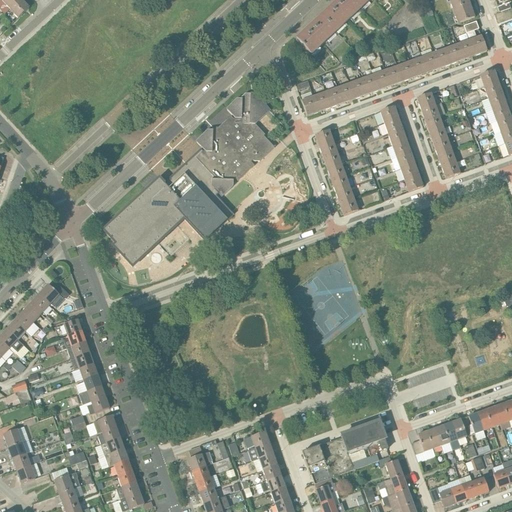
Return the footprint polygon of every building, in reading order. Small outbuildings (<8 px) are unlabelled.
[(20,0),(2,0),(1,2),(9,10),(20,0)] [(20,0),(9,10),(18,20),(29,9),(20,0)] [(335,33),(360,11),(350,0),(339,0),(336,4),(335,3),(329,8),(330,9),(321,18),(335,33)] [(350,0),(360,11),(371,0),(350,0)] [(433,16),(427,0),(421,0),(428,17),(433,16)] [(467,0),(448,0),(458,25),(474,19),(467,0)] [(499,13),(510,9),(508,3),(497,7),(499,13)] [(335,33),(321,18),(311,27),(310,26),(305,31),(306,32),(296,41),(310,57),(335,33)] [(476,23),(464,27),(466,34),(478,30),(476,23)] [(481,37),(469,42),(474,57),(487,53),(481,37)] [(474,57),(469,42),(457,46),(462,61),(474,57)] [(462,61),(457,46),(445,50),(450,66),(462,61)] [(450,66),(445,50),(433,55),(438,70),(450,66)] [(438,70),(433,55),(421,59),(426,74),(438,70)] [(426,74),(421,59),(409,63),(414,79),(426,74)] [(414,79),(409,63),(397,68),(402,83),(414,79)] [(402,83),(397,68),(385,72),(391,87),(402,83)] [(391,87),(385,72),(373,76),(379,92),(391,87)] [(484,89),(498,84),(493,72),(479,77),(484,89)] [(379,92),(373,76),(361,81),(367,96),(379,92)] [(367,96),(361,81),(349,85),(355,100),(367,96)] [(297,92),(309,88),(307,82),(295,86),(297,92)] [(488,100),(502,95),(498,84),(484,89),(488,100)] [(355,100),(349,85),(337,89),(343,105),(355,100)] [(343,105),(337,89),(325,94),(331,109),(343,105)] [(331,109),(325,94),(313,98),(319,113),(331,109)] [(421,112),(435,107),(431,95),(416,100),(421,112)] [(492,112),(506,106),(502,95),(488,100),(492,112)] [(183,219),(204,241),(232,215),(217,198),(220,196),(221,196),(223,196),(233,187),(233,181),(232,180),(234,178),(238,182),(253,167),(250,164),(252,162),(253,163),(259,163),(274,150),(263,138),(260,140),(254,134),(254,126),(269,113),(269,111),(256,96),(245,96),(243,97),(243,98),(242,98),(240,99),(240,101),(236,101),(227,109),(227,111),(235,119),(234,121),(231,118),(218,130),(220,132),(216,135),(213,132),(207,132),(197,141),(197,143),(204,151),(202,153),(200,150),(163,184),(158,178),(103,230),(115,243),(112,246),(132,266),(183,219)] [(319,113),(313,98),(301,102),(306,118),(319,113)] [(435,107),(421,112),(425,123),(439,118),(445,116),(441,104),(435,107)] [(496,123),(510,118),(506,106),(492,112),(496,123)] [(384,125),(398,120),(394,108),(380,113),(384,125)] [(439,118),(425,123),(429,134),(443,129),(439,118)] [(500,134),(511,129),(511,123),(510,118),(496,123),(500,134)] [(388,136),(402,131),(398,120),(384,125),(388,136)] [(443,129),(429,134),(433,146),(447,140),(443,129)] [(504,145),(511,142),(511,129),(500,134),(504,145)] [(392,148),(406,143),(402,131),(388,136),(392,148)] [(315,137),(319,149),(333,144),(329,132),(315,137)] [(447,140),(433,146),(437,157),(451,152),(447,140)] [(333,144),(319,149),(323,160),(337,155),(336,151),(341,149),(339,142),(333,144)] [(396,159),(410,154),(406,143),(392,148),(396,159)] [(451,152),(437,157),(441,168),(455,163),(451,152)] [(400,170),(414,165),(410,154),(396,159),(400,170)] [(337,155),(323,160),(327,171),(341,166),(337,155)] [(455,163),(441,168),(446,180),(460,175),(455,163)] [(404,181),(418,176),(414,165),(400,170),(404,181)] [(341,166),(327,171),(331,183),(345,178),(341,166)] [(423,188),(418,176),(404,181),(408,193),(423,188)] [(345,178),(331,183),(335,194),(349,189),(345,178)] [(349,189),(335,194),(339,205),(353,200),(349,189)] [(353,200),(339,205),(344,217),(358,212),(353,200)] [(48,286),(38,297),(49,307),(51,305),(56,310),(69,296),(54,283),(50,288),(48,286)] [(503,299),(507,310),(511,308),(511,294),(511,295),(503,299)] [(49,307),(38,297),(30,306),(41,316),(49,307)] [(82,301),(76,304),(79,310),(84,308),(82,301)] [(41,316),(30,306),(22,314),(33,325),(41,316)] [(33,325),(22,314),(14,323),(25,333),(33,325)] [(63,326),(68,338),(82,333),(78,321),(63,326)] [(25,333),(14,323),(6,331),(17,342),(25,333)] [(17,342),(6,331),(0,338),(0,341),(9,350),(11,348),(17,354),(23,347),(17,342)] [(82,333),(68,338),(68,340),(63,341),(67,351),(71,349),(86,344),(82,333)] [(9,350),(0,341),(0,357),(1,359),(9,350)] [(86,344),(71,349),(75,360),(90,355),(86,344)] [(90,355),(75,360),(79,371),(94,366),(90,355)] [(7,364),(11,368),(16,372),(21,368),(12,359),(7,364)] [(94,366),(79,371),(83,382),(98,377),(94,366)] [(37,374),(27,378),(29,384),(39,380),(37,374)] [(98,377),(83,382),(87,393),(102,388),(98,377)] [(14,394),(17,393),(27,390),(25,384),(12,388),(14,394)] [(91,404),(106,399),(102,388),(87,393),(79,396),(83,407),(91,404)] [(31,402),(27,390),(17,393),(21,406),(31,402)] [(106,399),(91,404),(92,406),(87,407),(90,416),(109,410),(106,399)] [(511,421),(511,405),(511,402),(502,405),(509,423),(511,421)] [(511,428),(509,423),(502,405),(493,409),(500,426),(502,431),(511,428)] [(500,426),(493,409),(485,412),(490,425),(491,429),(500,426)] [(490,425),(485,412),(477,415),(483,432),(491,429),(490,425)] [(483,432),(477,415),(468,418),(474,435),(483,432)] [(73,427),(85,423),(83,417),(71,421),(73,427)] [(97,435),(102,434),(109,431),(116,429),(112,417),(98,422),(93,424),(97,435)] [(460,421),(452,424),(458,441),(460,447),(467,444),(465,438),(467,438),(460,421)] [(85,423),(73,427),(75,433),(87,429),(85,423)] [(458,441),(452,424),(443,427),(449,444),(458,441)] [(342,439),(347,453),(354,471),(373,464),(380,461),(378,455),(366,459),(362,448),(372,444),(374,450),(379,448),(381,452),(387,450),(383,440),(384,440),(379,426),(342,439)] [(449,444),(443,427),(434,430),(440,447),(449,444)] [(109,431),(102,434),(103,436),(97,438),(101,447),(120,440),(116,429),(109,431)] [(440,447),(434,430),(426,433),(432,450),(440,447)] [(3,436),(8,450),(22,445),(17,431),(3,436)] [(244,441),(248,452),(269,445),(265,433),(244,441)] [(432,450),(426,433),(417,436),(424,453),(432,450)] [(347,453),(342,439),(319,448),(330,479),(354,471),(347,453)] [(120,440),(101,447),(105,458),(124,451),(120,440)] [(223,461),(229,459),(223,443),(217,445),(223,461)] [(233,458),(240,455),(236,444),(228,447),(233,458)] [(22,445),(8,450),(13,461),(27,456),(22,445)] [(269,445),(248,452),(251,463),(259,459),(259,461),(273,456),(269,445)] [(470,459),(476,457),(473,446),(466,448),(470,459)] [(187,461),(192,473),(206,468),(205,465),(212,462),(209,454),(203,456),(200,448),(189,452),(191,460),(187,461)] [(327,469),(319,448),(302,454),(309,476),(327,469)] [(124,451),(105,458),(108,469),(114,467),(128,462),(124,451)] [(74,466),(77,465),(87,462),(84,454),(71,459),(74,466)] [(487,467),(492,465),(489,455),(483,457),(487,467)] [(27,456),(13,461),(17,472),(31,467),(27,456)] [(273,456),(259,461),(263,472),(277,467),(273,456)] [(380,461),(373,464),(376,470),(385,466),(390,481),(402,476),(397,462),(392,464),(389,458),(380,461)] [(476,473),(484,470),(480,459),(472,461),(476,473)] [(79,471),(89,468),(87,462),(77,465),(79,471)] [(128,462),(114,467),(118,478),(132,473),(128,462)] [(31,467),(17,472),(21,486),(35,481),(35,479),(40,477),(37,467),(31,469),(31,467)] [(277,467),(263,472),(267,483),(281,478),(277,467)] [(206,468),(192,473),(195,484),(210,478),(206,468)] [(509,486),(504,472),(493,476),(498,490),(509,486)] [(132,473),(118,478),(122,489),(136,484),(132,473)] [(59,496),(73,491),(80,488),(77,479),(78,479),(76,474),(54,482),(59,496)] [(402,476),(390,481),(377,486),(379,491),(384,490),(387,498),(407,490),(402,476)] [(214,490),(210,478),(195,484),(200,495),(214,490)] [(281,478),(267,483),(261,485),(263,493),(270,491),(271,493),(285,488),(281,478)] [(472,484),(477,498),(489,493),(483,479),(472,484)] [(124,500),(140,495),(136,484),(122,489),(116,491),(119,500),(123,499),(124,500)] [(461,487),(466,502),(477,498),(472,484),(461,487)] [(315,491),(321,506),(332,502),(330,495),(336,492),(334,485),(315,491)] [(363,490),(365,497),(373,494),(371,487),(363,490)] [(450,491),(455,506),(466,502),(461,487),(450,491)] [(285,488),(271,493),(275,504),(289,500),(285,488)] [(455,506),(450,491),(439,495),(437,489),(428,493),(433,505),(441,502),(444,510),(455,506)] [(214,490),(200,495),(203,505),(218,500),(214,490)] [(252,499),(249,490),(244,491),(247,501),(252,499)] [(407,490),(387,498),(392,511),(412,505),(407,490)] [(73,491),(59,496),(63,507),(77,502),(73,491)] [(376,502),(373,494),(365,497),(368,505),(376,502)] [(140,495),(124,500),(120,502),(121,504),(119,505),(121,511),(127,511),(144,506),(140,495)] [(364,505),(360,497),(355,499),(358,507),(364,505)] [(218,500),(203,505),(205,511),(218,511),(221,511),(218,500)] [(289,500),(275,504),(277,511),(287,511),(292,510),(289,500)] [(65,511),(81,511),(77,502),(63,507),(65,511)] [(332,502),(321,506),(322,511),(344,511),(341,505),(334,507),(332,502)]
